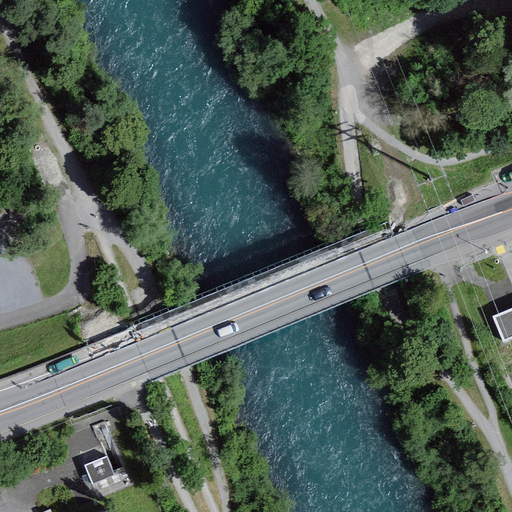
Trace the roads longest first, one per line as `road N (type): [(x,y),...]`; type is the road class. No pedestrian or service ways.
road 1 (secondary): [(511,208),(0,411)]
road 2 (track): [(511,107),(372,127)]
